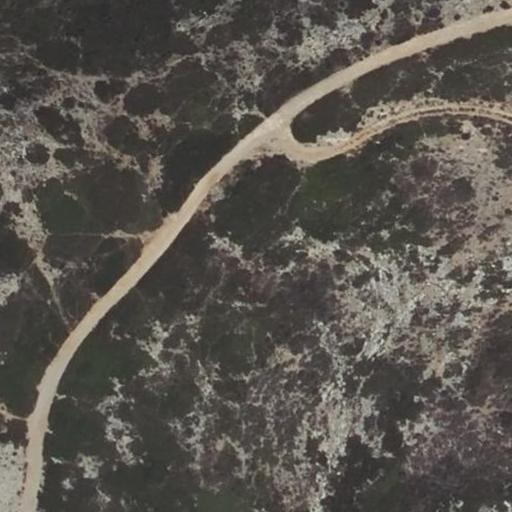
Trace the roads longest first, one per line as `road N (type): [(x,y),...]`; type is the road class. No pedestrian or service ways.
road 1 (track): [(511,16),(342,78),(199,198),(61,362),(31,436),(25,511)]
road 2 (track): [(266,142),(324,150),(420,111),(467,108),(511,117)]
